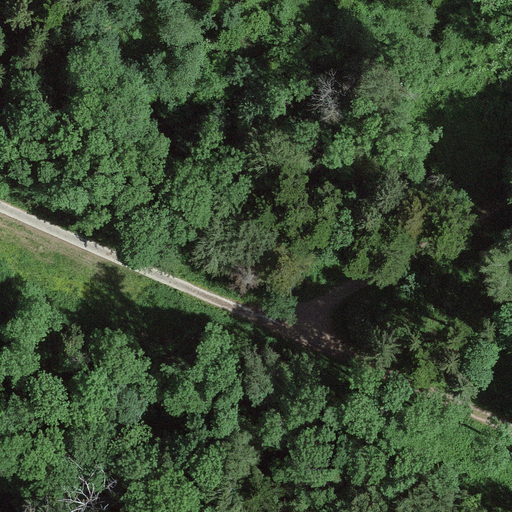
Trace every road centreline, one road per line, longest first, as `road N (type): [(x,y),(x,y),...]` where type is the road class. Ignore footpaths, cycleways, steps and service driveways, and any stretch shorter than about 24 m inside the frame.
road 1 (track): [(0,208),(511,428)]
road 2 (track): [(511,201),(281,327)]
